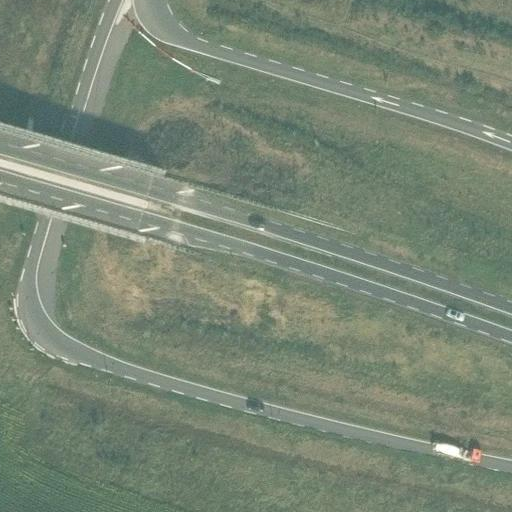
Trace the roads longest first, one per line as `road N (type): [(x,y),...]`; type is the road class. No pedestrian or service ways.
road 1 (primary): [(122,0),(38,263),(34,317),(44,341),(223,399),(511,467)]
road 2 (primary): [(511,311),(0,144)]
road 3 (primary): [(0,181),(511,338)]
road 4 (primary): [(511,152),(173,38),(152,21),(146,0)]
